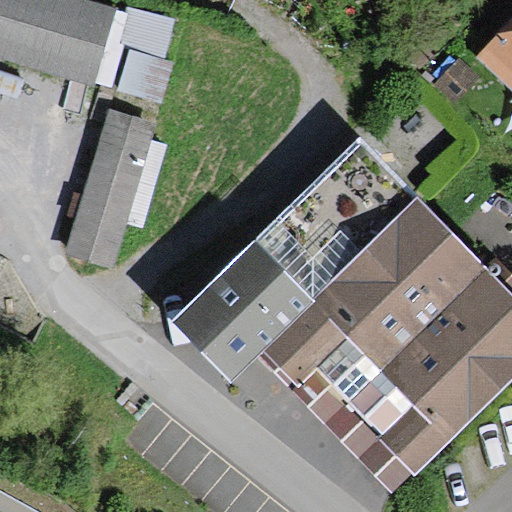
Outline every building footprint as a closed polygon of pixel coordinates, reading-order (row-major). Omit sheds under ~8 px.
[(117,7),(118,5),(100,0),(0,0),(0,56),(94,84),(96,80),(117,7)] [(127,10),(117,7),(96,80),(163,99),(174,59),(165,57),(176,17),(129,3),(127,10)] [(511,15),(475,55),(511,90),(511,15)] [(468,98),(489,76),(467,55),(446,77),(468,98)] [(111,105),(66,252),(113,267),(158,119),(111,105)] [(511,404),(511,272),(380,139),(192,322),(254,385),(280,359),(417,498),(511,404)]
